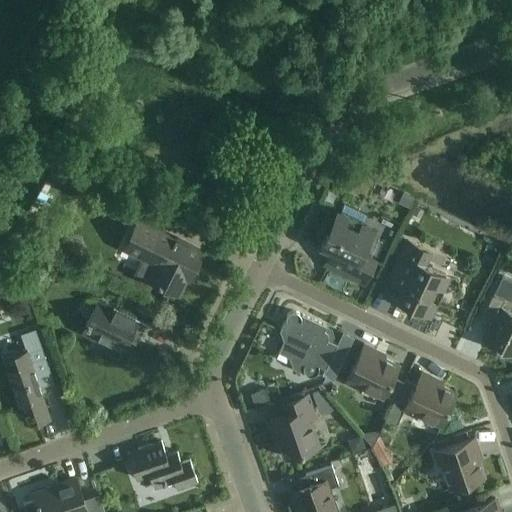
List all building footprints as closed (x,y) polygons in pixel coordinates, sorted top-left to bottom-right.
[(58,156),(51,170),(63,176),(71,162),(58,156)] [(103,210),(128,222),(135,207),(110,194),(103,210)] [(335,210),(319,244),(342,255),(334,272),(363,286),(377,258),(364,253),(374,231),(361,225),(366,214),(343,203),(339,212),(335,210)] [(415,205),(412,213),(419,216),(423,208),(415,205)] [(195,264),(202,250),(157,228),(156,230),(137,220),(125,245),(145,255),(148,250),(160,256),(149,279),(177,293),(191,262),(195,264)] [(441,289),(446,277),(425,267),(432,253),(409,243),(396,271),(408,276),(395,304),(408,310),(409,308),(431,318),(443,290),(441,289)] [(511,279),(502,274),(479,322),(491,328),(484,342),(511,355),(511,311),(509,310),(511,304),(511,279)] [(140,335),(146,323),(99,299),(83,332),(109,345),(106,350),(119,357),(132,331),(140,335)] [(283,342),(279,352),(289,356),(293,367),(302,372),(304,371),(304,372),(305,373),(306,374),(307,375),(308,375),(309,375),(310,375),(311,375),(312,375),(313,375),(314,375),(314,374),(315,374),(315,373),(316,373),(316,372),(317,372),(317,371),(318,370),(318,369),(318,368),(318,367),(318,366),(320,365),(324,367),(321,373),(334,380),(345,355),(335,349),(338,343),(332,341),(334,337),(331,330),(303,315),(302,316),(301,315),(300,315),(299,314),(298,314),(297,314),(296,314),(295,314),(294,314),(293,315),(292,315),(291,316),(290,316),(290,317),(289,318),(288,318),(288,319),(287,320),(287,321),(286,322),(284,322),(281,330),(283,342)] [(38,421),(49,417),(38,385),(51,381),(43,355),(29,359),(27,352),(40,347),(33,328),(18,333),(24,349),(3,356),(19,404),(31,400),(38,421)] [(361,343),(343,381),(358,388),(359,386),(383,397),(384,394),(394,399),(402,382),(392,377),(398,364),(398,363),(395,362),(375,352),(375,350),(361,343)] [(441,425),(456,392),(431,381),(432,379),(419,373),(414,384),(403,379),(386,415),(397,421),(402,410),(416,416),(417,414),(441,425)] [(265,388),(250,394),(254,405),(269,400),(265,388)] [(312,392),(318,409),(332,403),(320,390),(312,392)] [(286,456),(318,444),(310,423),(315,421),(307,396),(278,406),(282,416),(271,420),(275,433),(278,432),(286,456)] [(353,438),(351,443),(354,451),(365,447),(361,435),(353,438)] [(377,435),(372,447),(381,466),(391,461),(377,435)] [(450,485),(484,475),(477,454),(480,453),(475,436),(436,448),(441,466),(444,466),(450,485)] [(176,487),(197,480),(189,458),(180,461),(177,451),(166,455),(161,440),(127,452),(136,478),(149,474),(154,488),(174,481),(176,487)] [(337,463),(354,456),(349,444),(332,451),(337,463)] [(370,447),(360,451),(366,467),(375,464),(370,447)] [(337,511),(329,487),(339,484),(332,465),(306,474),(310,485),(294,491),(301,511),(337,511)] [(87,511),(75,478),(32,493),(35,500),(25,503),(24,502),(23,503),(26,511),(87,511)] [(499,511),(496,500),(459,511),(499,511)]
